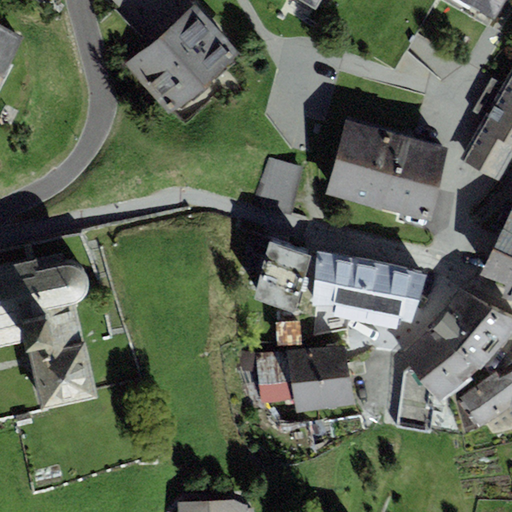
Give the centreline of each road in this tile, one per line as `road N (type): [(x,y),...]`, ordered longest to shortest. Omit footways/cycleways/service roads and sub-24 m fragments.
road 1 (residential): [(0,239),(199,199),(424,257),(511,305)]
road 2 (residential): [(0,213),(70,170),(97,123),(101,97),(78,0)]
